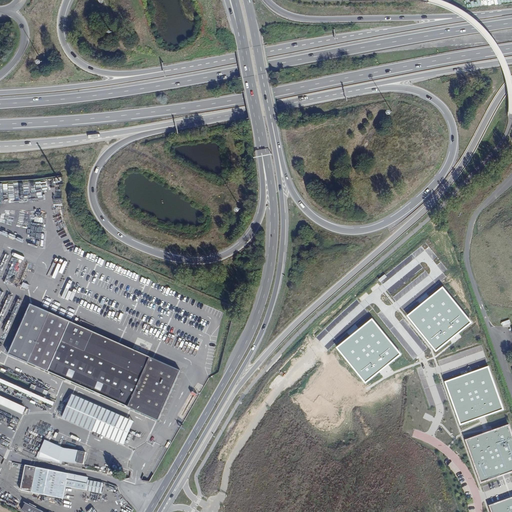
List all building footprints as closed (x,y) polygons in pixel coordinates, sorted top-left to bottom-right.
[(381,283),(387,278),(385,274),(378,279),(381,283)] [(470,323),(443,289),(409,316),(436,349),(470,323)] [(8,353),(28,362),(127,406),(158,420),(180,369),(31,303),(8,353)] [(400,354),(373,320),(339,347),(366,381),(400,354)] [(463,376),(448,382),(462,421),(480,414),(481,417),(484,415),(484,413),(502,407),(487,368),(472,373),(473,374),(470,375),(466,376),(463,377),(463,376)] [(53,401),(0,376),(0,380),(52,404),(53,401)] [(0,401),(22,412),(25,406),(0,394),(0,401)] [(133,421),(72,394),(62,416),(123,443),(133,421)] [(425,418),(423,424),(430,427),(432,420),(425,418)] [(483,435),(468,440),(482,479),(500,473),(500,475),(504,474),(503,472),(511,468),(511,440),(507,426),(492,432),(490,433),(485,435),(483,436),(483,435)] [(31,448),(39,451),(44,440),(42,439),(41,441),(36,439),(31,448)] [(85,452),(63,448),(44,440),(39,451),(37,455),(46,458),(47,455),(58,460),(83,464),(85,452)] [(19,491),(61,499),(64,487),(100,494),(102,483),(87,480),(87,477),(24,465),(19,491)] [(507,501),(492,507),(493,511),(511,511),(511,500),(509,501),(507,502),(507,501)]
